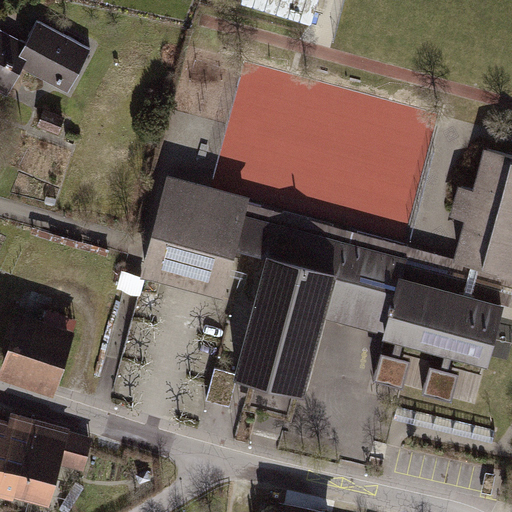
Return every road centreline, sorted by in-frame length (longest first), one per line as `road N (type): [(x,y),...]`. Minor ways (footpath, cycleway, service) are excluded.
road 1 (residential): [(0,389),(219,461)]
road 2 (residential): [(219,461),(413,511)]
